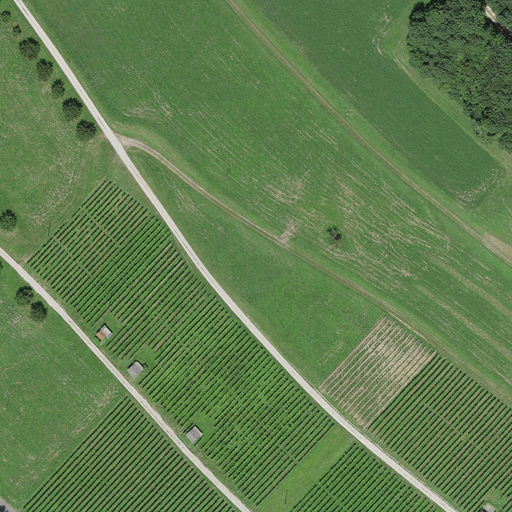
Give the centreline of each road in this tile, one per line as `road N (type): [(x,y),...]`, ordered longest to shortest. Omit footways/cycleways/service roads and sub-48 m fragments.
road 1 (track): [(15,0),(228,304),(340,423),(450,511)]
road 2 (track): [(112,142),(141,145),(245,224),(376,301),(511,403)]
road 3 (track): [(226,0),(382,162),(511,265)]
road 4 (track): [(0,252),(246,511)]
